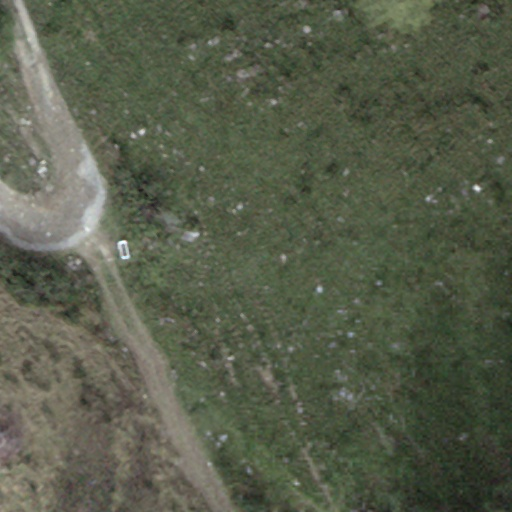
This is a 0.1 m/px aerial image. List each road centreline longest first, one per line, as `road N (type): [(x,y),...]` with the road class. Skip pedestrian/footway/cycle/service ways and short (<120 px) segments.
road 1 (track): [(69,215),(226,511)]
road 2 (track): [(16,0),(80,180),(69,215),(47,226),(15,219),(0,200)]
